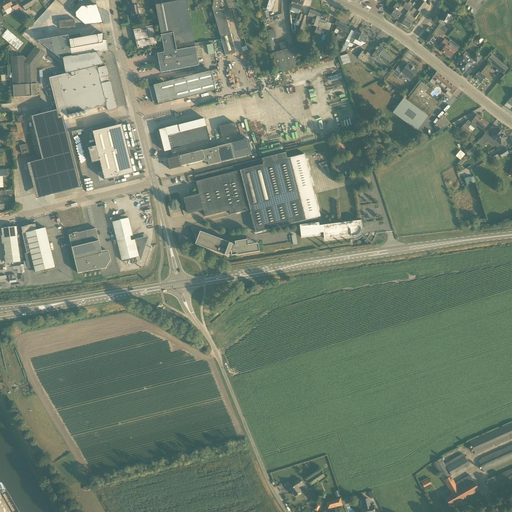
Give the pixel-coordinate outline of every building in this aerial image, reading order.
[(6,0),(1,4),(3,8),(0,10),(1,14),(3,18),(19,8),(15,2),(12,4),(9,0),(6,0)] [(39,2),(37,0),(20,0),(21,0),(20,1),(21,4),(25,10),(34,4),(36,7),(40,4),(39,2)] [(136,5),(135,0),(127,0),(129,9),(131,9),(132,16),(140,14),(138,5),(136,5)] [(161,4),(156,5),(156,6),(163,48),(164,52),(160,53),(157,54),(161,73),(198,66),(194,42),(185,0),(178,0),(178,1),(161,4)] [(220,0),(213,0),(212,8),(225,56),(236,53),(223,10),(219,9),(220,0)] [(230,0),(225,0),(229,10),(233,9),(231,4),(232,4),(230,0)] [(275,0),(269,0),(267,9),(272,11),(275,0)] [(298,1),(295,0),(292,0),(291,4),(293,4),(291,7),(300,10),(303,2),(298,0),(298,1)] [(411,0),(408,4),(405,2),(403,6),(408,10),(414,3),(411,0)] [(423,9),(426,4),(421,0),(415,9),(416,9),(420,12),(423,9)] [(393,8),(395,10),(391,15),(397,20),(401,14),(397,11),(401,6),(397,3),(396,5),(393,8)] [(81,8),(76,14),(76,18),(85,26),(108,24),(97,6),(81,8)] [(148,12),(152,16),(152,20),(157,19),(156,13),(152,9),(148,12)] [(310,10),(308,16),(312,18),(311,21),(310,24),(316,27),(316,26),(318,22),(318,23),(319,20),(320,21),(323,14),(314,12),(314,11),(310,10)] [(404,16),(406,18),(402,24),(408,28),(410,26),(413,22),(415,19),(409,15),(410,13),(408,12),(404,16)] [(451,13),(450,16),(444,13),(441,21),(447,24),(449,19),(453,21),(456,15),(451,13)] [(331,24),(326,22),(328,16),(323,14),(320,21),(319,20),(318,23),(318,22),(316,26),(329,31),(331,24)] [(297,32),(296,35),(300,36),(305,22),(305,19),(307,16),(303,15),(301,22),(297,32)] [(75,20),(59,21),(60,29),(75,27),(75,20)] [(337,35),(344,38),(349,28),(343,24),(343,23),(337,20),(334,24),(337,26),(335,29),(336,29),(334,33),(337,34),(337,35)] [(440,24),(437,28),(444,34),(448,30),(444,27),(440,24)] [(157,44),(153,26),(133,30),(137,49),(157,44)] [(441,37),(444,34),(437,28),(432,35),(430,34),(427,38),(428,38),(425,41),(431,46),(434,42),(434,43),(437,39),(437,38),(439,35),(441,37)] [(266,31),(268,39),(276,37),(274,29),(266,31)] [(0,31),(0,35),(1,37),(2,37),(17,50),(23,43),(7,30),(3,34),(0,31)] [(364,45),(365,44),(366,41),(368,37),(362,34),(362,33),(361,33),(355,30),(354,32),(351,31),(340,53),(345,51),(349,42),(353,43),(354,40),(364,45)] [(60,58),(62,58),(66,74),(97,66),(104,65),(97,52),(96,51),(99,51),(99,52),(107,50),(106,41),(103,41),(103,34),(81,38),(80,33),(39,41),(39,42),(60,58)] [(457,50),(444,40),(440,46),(443,49),(441,52),(446,56),(447,55),(450,58),(457,50)] [(281,51),(272,53),(277,71),(298,65),(293,48),(289,49),(287,42),(279,44),(281,51)] [(386,64),(388,62),(391,57),(386,53),(385,54),(382,52),(383,51),(384,49),(385,50),(385,49),(383,48),(380,45),(379,46),(380,46),(378,48),(377,49),(372,55),(372,56),(371,55),(368,53),(367,54),(365,52),(363,51),(358,58),(365,63),(367,60),(370,57),(373,59),(374,58),(377,60),(377,59),(379,58),(386,63),(386,64)] [(24,77),(25,97),(38,96),(36,66),(44,53),(34,47),(26,59),(23,56),(20,56),(21,77),(24,77)] [(465,72),(474,61),(477,64),(482,58),(476,53),(469,61),(463,55),(461,57),(459,58),(458,61),(457,62),(461,66),(459,68),(465,72)] [(340,57),(343,65),(351,62),(348,54),(340,57)] [(491,55),(487,60),(503,74),(507,69),(491,55)] [(11,57),(13,93),(14,98),(25,97),(24,77),(21,77),(20,56),(11,57)] [(48,56),(46,58),(54,64),(56,62),(48,56)] [(399,65),(392,74),(398,79),(400,81),(403,77),(409,82),(417,71),(413,68),(413,69),(411,67),(408,64),(404,69),(399,65)] [(488,68),(484,64),(473,78),(480,84),(485,78),(489,81),(493,77),(486,71),(488,68)] [(97,68),(97,66),(66,74),(58,76),(63,93),(109,82),(108,76),(109,75),(109,74),(108,68),(107,67),(105,66),(97,68)] [(215,90),(211,71),(153,85),(153,86),(149,87),(153,103),(157,102),(158,105),(163,104),(215,90)] [(437,72),(434,76),(432,78),(432,79),(430,82),(433,85),(436,82),(442,87),(447,81),(437,72)] [(50,78),(58,110),(32,116),(43,159),(28,163),(31,175),(46,172),(51,193),(80,186),(63,116),(69,115),(63,93),(58,76),(50,78)] [(447,81),(442,87),(448,91),(445,94),(450,97),(452,95),(453,95),(457,89),(447,81)] [(109,111),(116,109),(117,108),(117,107),(111,83),(110,82),(109,82),(63,93),(69,115),(106,106),(107,110),(107,111),(109,111)] [(406,102),(407,101),(428,116),(438,103),(428,95),(432,90),(429,88),(421,82),(409,99),(405,96),(402,99),(406,102)] [(434,126),(437,132),(451,124),(443,115),(434,126)] [(476,125),(483,130),(488,124),(477,115),(472,121),(473,122),(472,123),(468,120),(465,124),(464,124),(460,129),(466,133),(470,129),(468,127),(470,125),(474,128),(476,125)] [(180,148),(210,140),(204,119),(159,130),(161,137),(177,133),(180,148)] [(416,123),(422,135),(430,130),(424,119),(416,123)] [(222,137),(237,133),(234,123),(219,127),(222,137)] [(93,132),(105,180),(134,173),(122,125),(93,132)] [(496,129),(490,137),(496,141),(494,145),(498,148),(500,144),(501,145),(507,138),(502,134),(504,132),(498,128),(497,130),(496,129)] [(164,152),(180,148),(177,133),(161,137),(164,152)] [(483,145),(485,143),(486,143),(490,138),(485,134),(480,139),(478,142),(483,145)] [(209,165),(252,155),(248,139),(217,147),(202,151),(202,150),(168,159),(172,171),(182,169),(181,166),(203,161),(205,162),(208,161),(209,165)] [(22,154),(29,152),(27,144),(20,146),(22,154)] [(506,149),(499,154),(501,158),(508,154),(506,149)] [(285,153),(245,163),(238,165),(249,210),(250,210),(256,233),(306,220),(320,216),(304,154),(290,158),(287,158),(285,153)] [(249,210),(238,165),(218,170),(229,211),(230,215),(249,210)] [(229,211),(218,170),(194,176),(199,194),(183,198),(187,214),(203,210),(205,217),(229,211)] [(110,218),(111,222),(112,222),(113,224),(115,232),(115,234),(113,235),(116,246),(118,246),(119,248),(123,266),(141,262),(136,244),(135,244),(134,240),(133,240),(131,240),(130,236),(132,235),(129,221),(130,220),(129,220),(127,214),(126,215),(125,214),(124,215),(120,216),(121,219),(117,220),(116,217),(110,218)] [(361,229),(360,228),(361,228),(360,221),(319,226),(318,223),(299,225),(301,238),(320,235),(323,235),(324,239),(350,235),(350,236),(355,236),(356,236),(356,235),(357,235),(358,235),(358,234),(359,234),(359,233),(360,233),(360,232),(360,231),(361,230),(361,229)] [(35,272),(55,267),(45,228),(36,230),(35,225),(22,228),(23,233),(25,243),(24,243),(27,253),(25,254),(28,269),(34,267),(35,272)] [(2,229),(3,236),(1,236),(2,244),(4,244),(5,256),(4,256),(5,264),(20,262),(16,234),(17,234),(16,227),(2,229)] [(72,233),(73,234),(69,235),(72,248),(99,241),(96,229),(77,233),(77,232),(72,233)] [(228,256),(229,254),(232,244),(229,243),(228,243),(200,232),(199,235),(195,236),(197,242),(200,243),(199,245),(196,244),(195,244),(224,255),(224,254),(225,255),(224,255),(228,256)] [(259,251),(255,251),(255,249),(256,249),(258,247),(257,246),(249,240),(247,241),(247,240),(235,242),(235,243),(233,242),(233,243),(232,244),(229,254),(231,255),(231,256),(236,255),(236,254),(237,254),(237,255),(259,251)] [(99,241),(72,248),(78,273),(106,268),(111,261),(109,253),(109,252),(108,252),(108,251),(107,251),(106,250),(102,251),(99,241)] [(511,423),(469,442),(475,455),(511,438),(511,423)] [(511,445),(478,461),(483,472),(511,459),(511,445)] [(463,454),(444,464),(451,475),(469,465),(463,454)] [(454,483),(451,476),(440,458),(433,462),(452,495),(445,499),(450,507),(478,490),(469,475),(454,483)] [(511,482),(511,469),(487,480),(491,491),(511,482)] [(321,470),(307,480),(311,486),(325,476),(321,470)] [(428,478),(421,482),(424,487),(431,483),(428,478)] [(294,482),(296,485),(290,489),(295,496),(301,492),(298,488),(303,485),(299,479),(294,482)] [(326,502),(326,503),(328,502),(329,507),(341,504),(342,506),(342,505),(340,498),(326,502)] [(364,508),(360,508),(361,511),(374,511),(373,506),(370,507),(368,499),(362,500),(364,508)]
